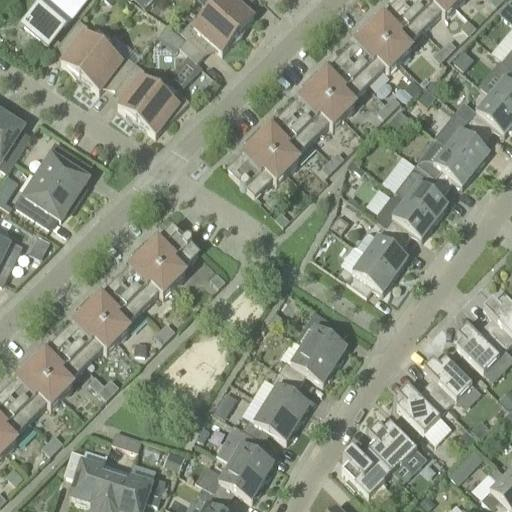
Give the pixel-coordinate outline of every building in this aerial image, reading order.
[(47,52),(86,2),(84,0),(50,0),(24,34),(47,52)] [(117,1),(116,0),(99,0),(99,1),(111,10),(117,1)] [(144,15),(153,6),(146,0),(137,0),(133,4),(144,15)] [(215,0),(217,9),(209,17),(240,45),(247,32),(254,25),(245,17),(259,1),(257,0),(215,0)] [(407,0),(397,11),(424,38),(441,20),(445,25),(467,3),(464,0),(407,0)] [(496,13),(504,5),(499,0),(495,0),(489,7),(496,13)] [(511,12),(508,8),(497,19),(511,32),(511,12)] [(374,26),(365,35),(356,43),(360,47),(341,67),(367,93),(385,76),(389,80),(411,59),(407,55),(424,38),(397,11),(378,30),(374,26)] [(186,45),(205,62),(213,52),(222,60),(229,53),(240,45),(209,17),(204,13),(193,25),(184,35),(180,39),(186,45)] [(467,26),(460,33),(468,41),(475,34),(467,26)] [(92,46),(92,37),(79,27),(59,53),(68,60),(61,70),(69,76),(78,87),(103,54),(92,46)] [(180,39),(184,35),(177,30),(172,35),(180,39)] [(511,35),(490,60),(511,78),(511,77),(511,35)] [(205,62),(186,45),(179,54),(188,62),(197,70),(205,62)] [(449,47),(441,55),(447,62),(455,54),(449,47)] [(115,97),(136,71),(121,59),(112,61),(103,54),(78,87),(91,93),(99,99),(106,90),(115,97)] [(439,70),(447,62),(441,55),(433,63),(439,70)] [(317,82),(309,90),(300,99),(304,103),(285,122),(311,149),(328,132),(333,136),(355,114),(350,110),(367,93),(341,67),(321,86),(317,82)] [(151,82),(136,71),(115,97),(125,104),(117,114),(125,120),(134,131),(160,98),(151,91),(151,82)] [(490,102),(511,121),(511,77),(511,78),(505,86),(504,86),(490,102)] [(420,89),(423,92),(428,87),(425,84),(420,89)] [(435,101),(443,91),(434,84),(426,93),(435,101)] [(403,95),(412,103),(421,94),(412,86),(403,95)] [(190,109),(178,98),(167,89),(160,98),(134,131),(147,137),(155,143),(162,134),(164,135),(190,109)] [(431,109),(436,103),(425,95),(416,106),(427,114),(431,109)] [(476,120),(468,129),(488,145),(495,136),(503,143),(511,132),(511,121),(490,102),(476,119),(476,120)] [(385,111),(391,118),(399,110),(393,103),(385,111)] [(391,118),(385,111),(377,119),(384,126),(391,118)] [(399,118),(388,130),(399,139),(410,127),(399,118)] [(488,145),(468,129),(455,118),(434,145),(436,147),(436,146),(475,177),(489,160),(480,153),(488,145)] [(0,174),(8,179),(29,145),(19,138),(22,135),(12,129),(10,125),(7,122),(4,119),(0,124),(0,174)] [(228,179),(254,205),(272,188),(276,192),(298,170),(294,166),(311,149),(285,122),(265,142),(261,138),(244,155),(248,159),(228,179)] [(453,188),(461,195),(475,177),(436,146),(436,147),(415,172),(446,197),(453,188)] [(80,200),(80,196),(87,186),(83,184),(89,174),(55,152),(44,169),(47,170),(38,184),(77,209),(79,204),(80,200)] [(329,167),(336,174),(344,166),(337,159),(329,167)] [(327,182),(336,174),(329,167),(321,175),(327,182)] [(353,174),(354,175),(353,175),(360,180),(363,176),(356,171),(356,172),(355,171),(353,174)] [(434,230),(448,212),(439,205),(446,197),(415,172),(413,174),(394,199),(397,202),(397,201),(434,230)] [(16,212),(50,235),(56,225),(60,227),(66,218),(70,216),(73,213),(77,209),(38,184),(26,203),(23,201),(16,212)] [(385,235),(405,250),(412,241),(421,248),(434,230),(397,201),(397,202),(389,205),(377,222),(377,229),(385,235)] [(283,234),(289,227),(281,219),(274,226),(283,234)] [(0,290),(1,292),(20,255),(8,249),(9,246),(7,238),(0,234),(0,290)] [(181,279),(198,261),(172,234),(152,254),(148,250),(139,259),(174,294),(185,283),(181,279)] [(365,262),(395,283),(408,265),(399,259),(405,250),(385,235),(378,244),(378,245),(369,240),(364,240),(356,254),(355,253),(354,255),(365,262)] [(115,291),(141,317),(159,300),(163,305),(174,294),(139,259),(130,268),(134,272),(115,291)] [(365,262),(352,280),(346,289),(366,304),(373,295),(382,301),(395,283),(365,262)] [(218,295),(225,288),(217,280),(210,286),(218,295)] [(124,334),(141,317),(115,291),(96,310),(92,306),(83,315),(117,350),(129,338),(124,334)] [(484,333),(506,355),(511,348),(511,312),(504,305),(498,311),(492,305),(483,315),(492,324),(484,333)] [(59,347),(85,373),(102,356),(106,360),(117,350),(83,315),(74,323),(78,327),(59,347)] [(278,336),(285,326),(275,320),(268,330),(278,336)] [(347,340),(337,335),(316,321),(297,349),(334,374),(337,370),(340,369),(344,364),(343,361),(347,356),(339,351),(347,340)] [(168,344),(175,338),(167,330),(160,336),(168,344)] [(498,363),(506,355),(484,333),(476,341),(466,332),(457,341),(462,347),(456,354),(483,380),(499,364),(498,363)] [(154,342),(162,351),(168,344),(160,336),(154,342)] [(332,381),(332,378),(334,374),(297,349),(292,346),(280,364),(285,368),(278,379),(300,392),(306,382),(322,392),(326,387),(329,386),(332,381)] [(68,390),(85,373),(59,347),(39,366),(35,362),(27,371),(61,405),(72,394),(68,390)] [(146,350),(135,349),(134,361),(145,362),(146,350)] [(424,393),(447,415),(455,407),(456,408),(472,392),(445,365),(438,372),(432,366),(423,376),(432,385),(424,393)] [(50,416),(61,405),(27,371),(18,379),(22,383),(3,402),(29,429),(46,412),(50,416)] [(307,421),(306,418),(309,413),(293,403),(300,392),(278,379),(271,390),(264,385),(253,404),(298,432),(300,427),(303,427),(307,421)] [(89,390),(97,398),(106,407),(112,400),(104,392),(95,383),(89,390)] [(110,386),(104,392),(112,400),(119,394),(110,386)] [(439,423),(447,415),(424,393),(416,401),(407,392),(397,402),(403,407),(396,414),(424,441),(440,424),(439,423)] [(511,393),(499,405),(509,416),(511,412),(511,393)] [(231,415),(236,406),(225,399),(220,408),(231,415)] [(12,446),(29,429),(3,402),(0,405),(0,456),(5,461),(16,450),(12,446)] [(296,439),(295,436),(298,432),(253,404),(242,423),(249,427),(242,438),(263,451),(270,440),(286,450),(289,445),(292,444),(296,439)] [(511,422),(508,418),(502,423),(511,433),(511,422)] [(481,427),(470,437),(479,447),(490,436),(481,427)] [(365,454),(391,480),(400,472),(401,473),(417,456),(389,430),(383,436),(377,431),(368,440),(373,446),(365,454)] [(209,436),(203,433),(195,446),(202,450),(209,436)] [(271,479),(270,476),(273,471),(257,461),(263,451),(242,438),(234,433),(225,447),(239,455),(229,471),(262,490),(265,486),(268,485),(271,479)] [(476,446),(466,436),(454,448),(463,458),(476,446)] [(138,459),(142,447),(115,438),(111,450),(138,459)] [(48,448),(56,456),(63,450),(54,441),(48,448)] [(50,463),(56,456),(48,448),(41,454),(50,463)] [(383,488),(391,480),(365,454),(357,462),(351,457),(342,466),(348,472),(341,479),(348,486),(346,489),(354,498),(357,495),(368,505),(384,489),(383,488)] [(169,457),(163,471),(178,478),(184,463),(169,457)] [(72,458),(70,464),(64,483),(76,486),(70,505),(92,511),(104,475),(82,468),(84,462),(72,458)] [(417,479),(428,469),(418,458),(396,478),(417,501),(429,491),(417,479)] [(261,497),(260,494),(262,490),(229,471),(222,483),(205,473),(194,491),(201,494),(201,495),(229,510),(235,499),(251,509),(254,504),(257,503),(261,497)] [(458,472),(448,482),(458,492),(468,482),(458,472)] [(23,484),(13,474),(5,482),(15,492),(23,484)] [(92,511),(91,511),(119,511),(129,483),(104,475),(92,511)] [(511,511),(511,490),(505,484),(504,484),(496,475),(490,482),(498,490),(481,507),(485,511),(511,511)] [(119,511),(144,511),(146,509),(155,511),(157,511),(165,488),(132,477),(129,484),(129,483),(119,511)] [(227,511),(229,510),(201,495),(191,511),(227,511)] [(422,511),(432,511),(435,509),(427,501),(419,509),(422,511)]
